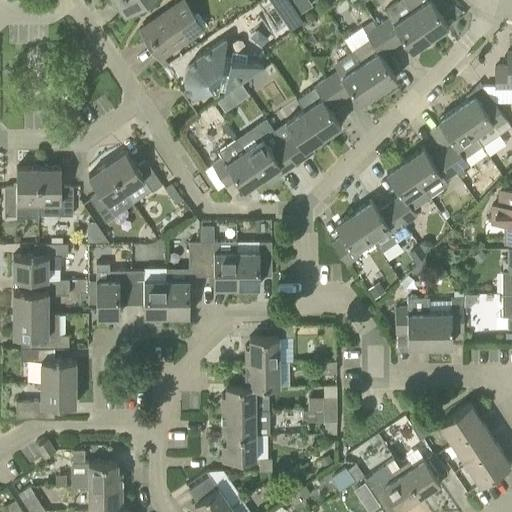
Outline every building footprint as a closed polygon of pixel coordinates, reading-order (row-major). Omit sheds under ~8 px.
[(116,0),(125,13),(144,0),(116,0)] [(163,55),(195,33),(185,19),(194,13),(185,0),(180,0),(140,27),(149,41),(153,39),(163,55)] [(448,25),(430,0),(404,0),(411,10),(429,38),(448,25)] [(390,17),(378,25),(392,46),(403,39),(411,50),(429,38),(411,10),(393,22),(390,17)] [(351,50),(352,52),(378,90),(396,78),(380,54),(392,46),(378,25),(366,33),(369,38),(351,50)] [(188,89),(189,92),(193,97),(212,84),(214,87),(217,84),(225,85),(223,92),(224,93),(264,67),(263,65),(246,62),(247,54),(232,51),(231,55),(223,54),(226,38),(226,37),(194,58),(192,59),(190,61),(189,63),(187,65),(186,67),(185,70),(185,72),(184,75),(184,77),(184,80),(185,82),(185,85),(186,87),(188,89)] [(341,68),(338,70),(326,78),(340,99),(352,91),(359,102),(378,90),(352,52),(337,61),(341,68)] [(495,85),(483,85),(492,98),(495,103),(511,102),(511,54),(508,55),(508,65),(495,65),(495,85)] [(303,109),(322,136),(340,124),(329,107),(340,99),(326,78),(314,86),(322,97),(303,109)] [(456,106),(475,133),(482,144),(510,125),(492,98),(482,105),(475,94),(456,106)] [(475,133),(456,106),(438,118),(454,142),(442,150),(456,171),(468,163),(464,156),(482,144),(475,133)] [(282,141),(296,162),(310,153),(306,147),(322,136),(303,109),(285,121),(293,134),(282,141)] [(244,149),(262,176),(278,166),(282,172),(296,162),(282,141),(266,118),(254,127),(261,137),(244,149)] [(423,146),(405,159),(423,186),(429,196),(447,183),(444,179),(456,171),(442,150),(431,158),(423,146)] [(244,189),(262,176),(244,149),(226,161),(222,156),(212,163),(226,184),(236,178),(244,189)] [(125,150),(107,162),(126,190),(144,178),(152,190),(162,183),(145,159),(136,165),(125,150)] [(423,186),(405,159),(386,171),(402,195),(391,202),(405,223),(416,215),(411,208),(429,196),(423,186)] [(126,190),(107,162),(88,174),(99,190),(89,197),(105,221),(115,214),(107,203),(126,190)] [(17,200),(38,200),(38,166),(16,166),(16,185),(4,185),(4,215),(17,215),(17,200)] [(61,166),(38,166),(38,200),(38,215),(73,215),(73,185),(60,185),(61,166)] [(511,189),(501,189),(499,191),(499,205),(492,205),(491,220),(504,221),(505,237),(511,237),(511,189)] [(371,199),(353,211),(371,238),(381,252),(410,232),(405,223),(391,202),(379,210),(371,199)] [(371,238),(353,211),(335,223),(342,235),(332,241),(346,262),(357,256),(353,251),(371,238)] [(166,268),(166,278),(166,314),(189,314),(189,274),(201,274),(201,240),(189,240),(189,268),(166,268)] [(213,285),(236,285),(236,250),(236,240),(201,240),(201,274),(213,274),(213,285)] [(259,250),(236,250),(236,285),(259,285),(259,274),(272,274),(271,240),(259,240),(259,250)] [(13,278),(34,278),(44,278),(47,278),(47,266),(59,266),(59,254),(67,254),(67,242),(34,242),(34,254),(13,254),(13,278)] [(96,296),(96,314),(119,314),(119,303),(131,303),(131,268),(125,269),(119,268),(109,269),(109,263),(96,263),(96,278),(96,282),(96,296)] [(144,268),(131,268),(131,303),(143,303),(143,314),(166,314),(166,278),(144,279),(144,268)] [(47,278),(44,278),(34,278),(34,290),(13,290),(13,312),(47,312),(47,293),(69,293),(69,278),(47,279),(47,278)] [(502,309),(502,315),(508,315),(508,327),(511,327),(511,293),(502,293),(502,309)] [(395,306),(395,332),(407,332),(407,345),(429,345),(429,312),(429,296),(407,296),(407,306),(395,306)] [(451,312),(429,312),(429,345),(451,345),(451,332),(463,331),(463,296),(451,296),(451,312)] [(34,347),(44,347),(54,347),(68,347),(68,334),(58,334),(58,312),(47,312),(13,312),(13,335),(34,335),(34,347)] [(282,323),(282,336),(294,336),(294,323),(282,323)] [(245,361),(278,360),(278,336),(249,336),(249,345),(245,345),(245,361)] [(41,360),(41,381),(75,381),(75,359),(54,359),(54,347),(44,347),(34,347),(20,347),(20,360),(41,360)] [(278,360),(245,361),(245,377),(250,377),(250,384),(250,385),(255,385),(279,385),(278,360)] [(323,372),(336,372),(336,360),(323,360),(323,372)] [(16,416),(44,416),(54,416),(54,404),(75,404),(75,381),(41,381),(41,399),(16,399),(16,416)] [(250,385),(250,384),(226,384),(226,393),(221,393),(221,409),(255,409),(255,385),(250,385)] [(324,396),(324,408),(336,408),(336,396),(324,396)] [(510,463),(483,422),(469,402),(439,422),(440,423),(480,483),(510,463)] [(336,420),(336,408),(324,408),(324,420),(336,420)] [(226,433),(255,433),(255,409),(221,409),(222,425),(226,425),(226,433)] [(440,423),(439,422),(433,412),(412,426),(419,437),(440,423)] [(255,433),(226,433),(226,441),(222,441),(222,458),(255,457),(255,433)] [(45,456),(54,450),(46,438),(38,444),(45,456)] [(72,448),(72,461),(84,461),(84,448),(72,448)] [(408,459),(400,465),(419,495),(440,481),(439,479),(449,473),(435,452),(425,458),(424,457),(412,465),(408,459)] [(259,457),(259,470),(271,470),(271,457),(259,457)] [(71,485),(88,485),(122,485),(121,469),(117,469),(117,461),(88,461),(84,461),(72,461),(71,461),(71,485)] [(399,508),(419,495),(400,465),(391,471),(385,463),(364,477),(386,511),(389,511),(398,507),(399,508)] [(354,479),(346,466),(330,476),(339,489),(354,479)] [(195,511),(221,511),(232,505),(210,473),(189,488),(196,499),(194,501),(199,508),(195,510),(195,511)] [(281,485),(288,495),(298,488),(291,478),(281,485)] [(122,501),(122,485),(88,485),(88,510),(99,510),(99,509),(117,509),(117,508),(117,501),(122,501)] [(298,488),(288,495),(294,504),(304,498),(298,488)] [(23,499),(30,510),(45,510),(34,492),(23,499)] [(15,498),(4,505),(8,511),(16,511),(21,509),(15,498)]
